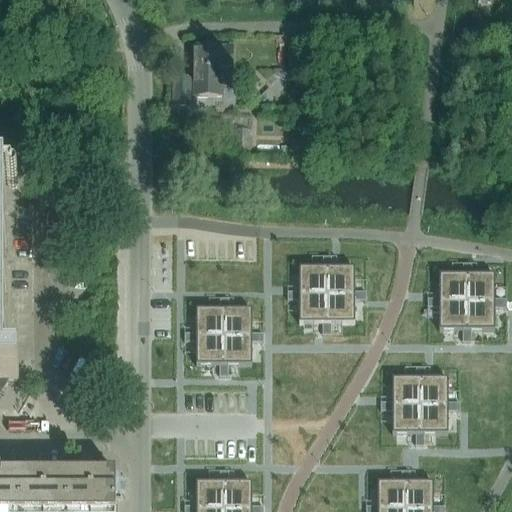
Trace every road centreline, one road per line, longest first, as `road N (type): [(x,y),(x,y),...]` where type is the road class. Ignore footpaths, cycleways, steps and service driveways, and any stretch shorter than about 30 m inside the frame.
road 1 (unclassified): [(137,438),(140,84),(117,0)]
road 2 (residential): [(0,436),(137,438)]
